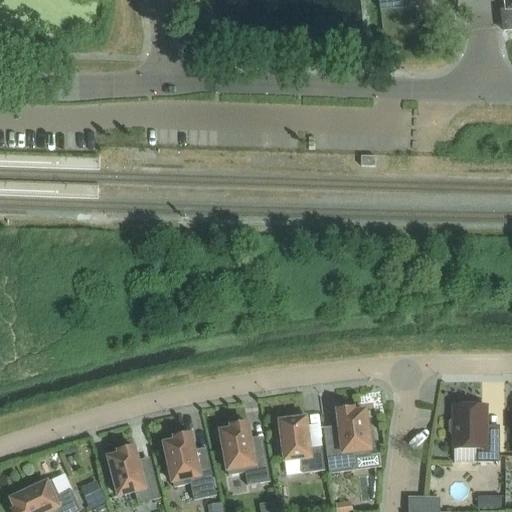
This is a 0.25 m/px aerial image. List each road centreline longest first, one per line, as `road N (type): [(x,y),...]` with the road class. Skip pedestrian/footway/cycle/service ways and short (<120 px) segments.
road 1 (residential): [(409,370),(203,393),(0,452)]
road 2 (unclassified): [(486,92),(166,83)]
road 3 (unclassified): [(166,83),(0,84)]
road 4 (residential): [(409,370),(395,511)]
